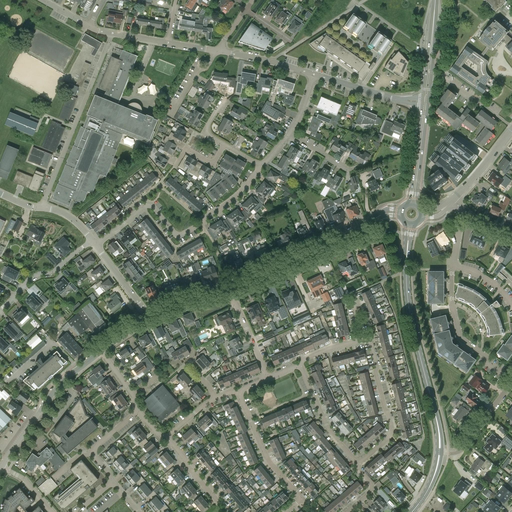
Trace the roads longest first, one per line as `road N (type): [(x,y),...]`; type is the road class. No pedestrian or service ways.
road 1 (residential): [(95,245),(149,204),(182,234),(235,197),(260,164)]
road 2 (secondary): [(439,452),(407,301),(406,251)]
road 3 (unclassified): [(41,207),(111,33)]
road 4 (tertiary): [(228,286),(375,218)]
road 5 (residential): [(362,339),(370,341),(392,434),(357,465)]
road 6 (residential): [(511,380),(461,339),(451,307),(454,263)]
road 7 (residential): [(237,392),(268,460),(301,498)]
road 8 (tertiary): [(2,466),(78,368)]
